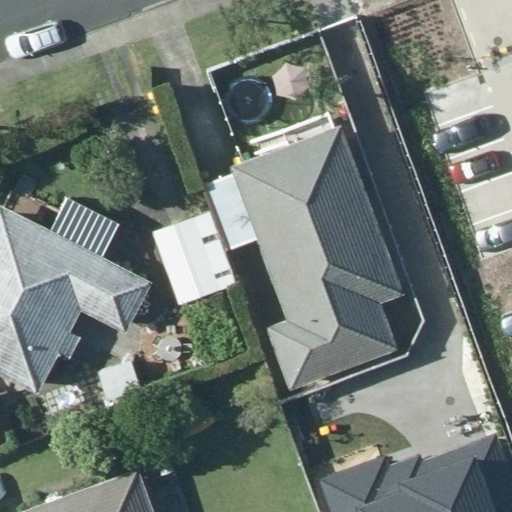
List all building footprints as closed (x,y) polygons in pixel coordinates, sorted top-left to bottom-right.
[(511,255),(511,61),(416,99),(482,267),(511,255)] [(340,136),(218,183),(276,332),(259,338),(281,393),(394,349),(377,304),(402,295),(340,136)] [(149,283),(0,209),(0,378),(33,395),(52,359),(67,366),(78,344),(63,336),(74,314),(121,338),(149,283)] [(215,215),(151,237),(174,306),(238,284),(215,215)] [(506,511),(461,392),(304,452),(327,511),(506,511)] [(8,511),(151,511),(136,467),(8,511)]
